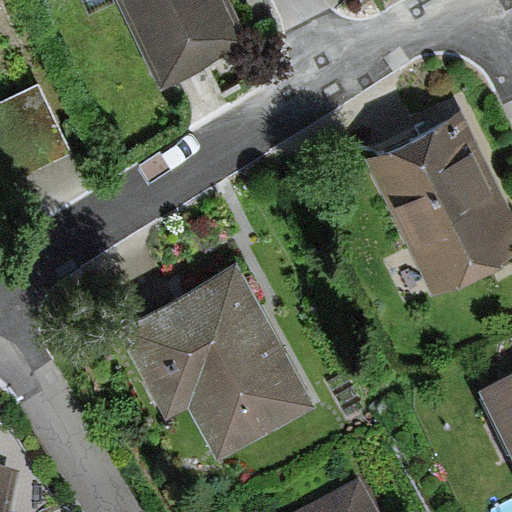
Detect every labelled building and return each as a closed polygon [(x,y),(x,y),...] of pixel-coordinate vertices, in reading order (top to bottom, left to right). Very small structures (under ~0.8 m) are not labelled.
[(140,0),(174,66),(251,28),(236,0),(140,0)] [(0,183),(72,150),(41,81),(1,99),(0,96),(0,183)] [(430,271),(511,233),(511,201),(495,164),(466,102),(371,145),(430,271)] [(219,444),(314,391),(240,259),(161,303),(126,323),(175,408),(193,398),(219,444)] [(511,460),(511,385),(482,400),(511,460)] [(0,511),(16,511),(23,477),(0,473),(0,511)] [(375,511),(360,484),(310,511),(375,511)]
